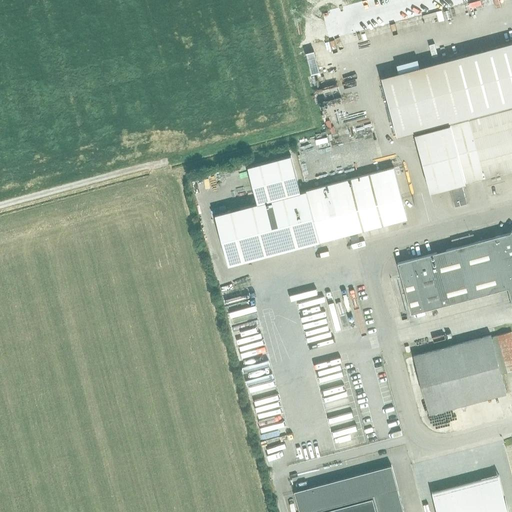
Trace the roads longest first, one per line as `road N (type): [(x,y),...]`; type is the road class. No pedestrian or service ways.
road 1 (residential): [(363,251),(266,276),(315,454)]
road 2 (residential): [(414,436),(363,251)]
road 3 (residential): [(414,436),(277,472),(288,511)]
road 4 (track): [(165,168),(150,163),(0,204)]
road 5 (residential): [(363,251),(511,212)]
